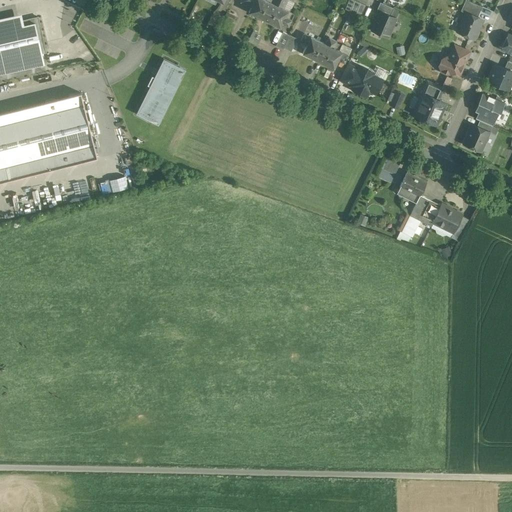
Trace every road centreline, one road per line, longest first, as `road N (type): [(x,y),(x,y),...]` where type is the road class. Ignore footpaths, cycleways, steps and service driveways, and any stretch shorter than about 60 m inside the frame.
road 1 (track): [(0,473),(511,477)]
road 2 (unclassified): [(437,156),(123,4)]
road 3 (residential): [(437,156),(506,0)]
